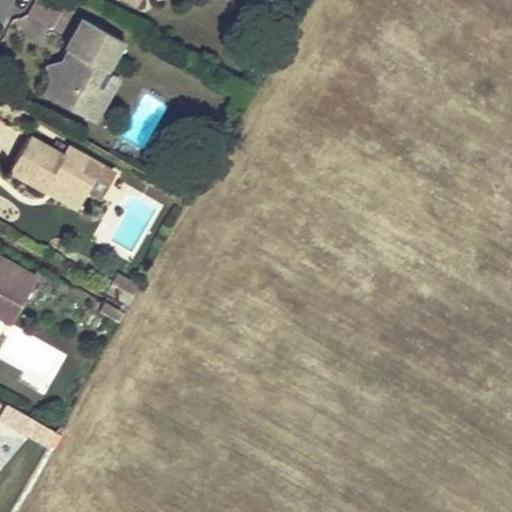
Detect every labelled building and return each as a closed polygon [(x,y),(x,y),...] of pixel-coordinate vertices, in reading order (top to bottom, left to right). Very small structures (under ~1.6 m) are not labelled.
[(109,61),(122,35),(81,11),(63,40),(68,42),(75,45),(70,55),(63,52),(47,55),(49,66),(56,94),(68,100),(103,92),(99,78),(109,61)] [(70,55),(75,45),(68,42),(63,52),(70,55)] [(98,116),(122,69),(109,61),(99,78),(103,92),(68,100),(98,116)] [(56,94),(49,66),(40,85),(56,94)] [(65,148),(28,129),(11,166),(44,186),(50,176),(83,195),(89,184),(102,159),(69,140),(65,148)] [(114,166),(102,159),(89,184),(101,191),(114,166)] [(83,195),(50,176),(44,186),(77,206),(83,195)] [(0,314),(8,319),(19,299),(29,304),(43,278),(0,254),(0,314)] [(118,269),(109,285),(130,296),(139,281),(118,269)] [(17,326),(29,304),(19,299),(8,319),(17,326)] [(122,311),(104,301),(99,310),(117,320),(122,311)]
